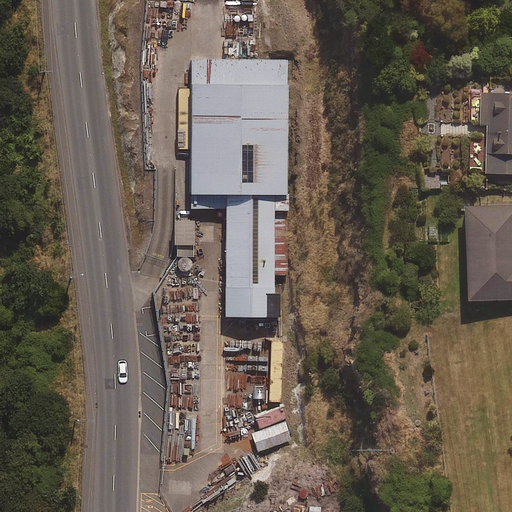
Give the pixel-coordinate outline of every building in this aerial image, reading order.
[(288,59),(199,58),(197,191),(235,191),(233,311),(284,311),(288,59)] [(511,90),(469,91),(470,179),(511,178),(511,90)] [(508,204),(449,205),(450,297),(511,295),(511,261),(509,262),(508,204)] [(190,222),(171,223),(173,245),(191,244),(190,222)] [(283,338),(267,338),(266,372),(283,372),(283,338)] [(254,417),(259,431),(251,434),(256,451),(291,441),(282,409),(254,417)]
